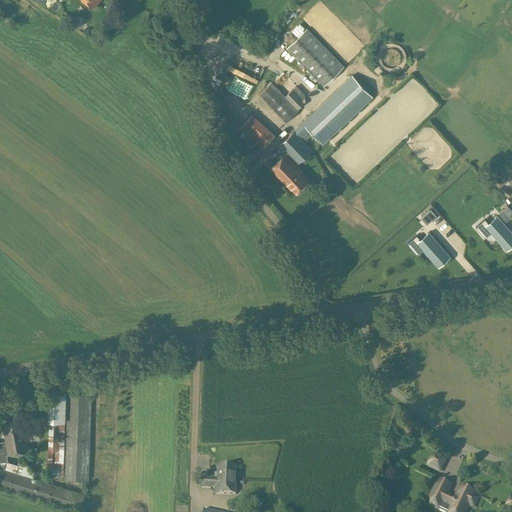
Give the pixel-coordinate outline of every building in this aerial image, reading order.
[(303,24),(291,36),(295,39),(307,28),(303,24)] [(323,86),(344,66),(307,28),(286,49),(323,86)] [(255,83),(258,76),(237,68),(234,75),(255,83)] [(288,152),(286,154),(271,169),(286,185),(287,184),(295,192),(308,180),(301,172),(302,171),(297,166),(299,163),(312,150),(303,141),(312,133),(323,145),(373,97),(352,75),(293,130),(294,131),(280,143),(288,152)] [(295,89),(286,97),(272,82),(258,96),(286,123),(299,110),(298,109),(307,101),(295,89)] [(262,124),(252,114),(239,128),(256,143),(250,150),(255,156),(263,147),(263,148),(274,135),(262,124)] [(511,164),(496,179),(511,196),(511,164)] [(511,211),(508,206),(503,210),(510,218),(511,215),(511,211)] [(431,210),(422,218),(427,224),(436,216),(431,210)] [(485,219),(476,227),(485,238),(491,233),(504,247),(511,239),(511,232),(497,216),(489,223),(485,219)] [(417,235),(407,244),(417,255),(423,249),(435,264),(447,253),(429,232),(421,239),(417,235)] [(68,392),(66,392),(66,379),(49,379),(47,421),(49,422),(48,474),(64,475),(63,479),(89,481),(92,392),(68,391),(68,392)] [(2,422),(6,440),(0,441),(0,486),(79,511),(85,494),(32,478),(35,470),(29,468),(30,464),(19,461),(18,464),(8,461),(7,455),(9,454),(9,455),(28,451),(22,418),(2,422)] [(441,473),(448,459),(435,453),(428,467),(441,473)] [(217,466),(217,478),(201,477),(201,488),(215,489),(215,495),(236,495),(237,467),(217,466)] [(450,486),(438,481),(427,504),(440,510),(440,508),(448,511),(465,511),(474,494),(460,487),(455,498),(447,494),(450,486)] [(259,511),(264,501),(245,494),(241,506),(258,511),(259,511)]
